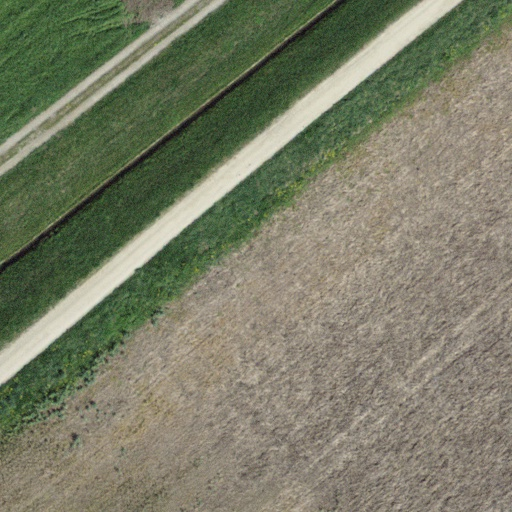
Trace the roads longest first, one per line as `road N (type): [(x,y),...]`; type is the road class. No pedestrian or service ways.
road 1 (track): [(0,361),(446,0)]
road 2 (track): [(0,160),(204,0)]
